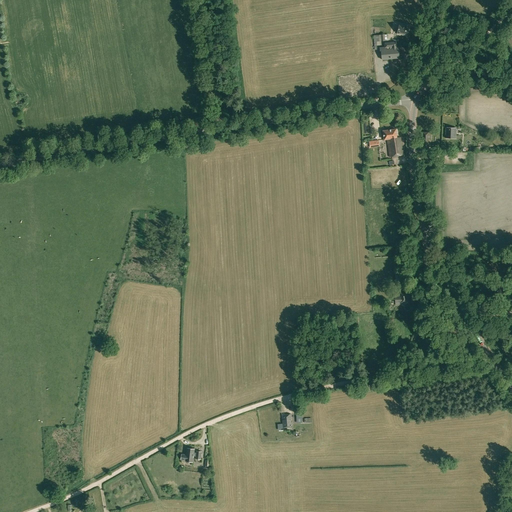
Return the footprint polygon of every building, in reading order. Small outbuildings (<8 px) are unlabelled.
[(394,29),(398,29),(397,33),(407,35),(409,26),(399,24),(399,25),(395,24),(394,29)] [(380,47),(380,48),(380,53),(382,53),(382,59),(399,58),(398,47),(397,47),(396,42),(380,43),(380,47)] [(456,128),(446,127),(445,138),(455,138),(456,128)] [(387,139),(389,156),(404,154),(402,137),(397,138),(396,129),(383,131),(384,140),(387,139)] [(420,147),(431,147),(431,139),(431,132),(420,132),(420,147)] [(400,296),(392,296),(392,299),(395,299),(395,303),(395,304),(400,304),(400,303),(403,303),(408,303),(408,296),(407,296),(407,293),(400,293),(400,296)] [(282,415),(282,417),(283,424),(283,427),(292,427),(290,414),(287,414),(282,415)] [(186,461),(193,462),(193,456),(196,456),(196,458),(201,459),(202,452),(196,451),(196,453),(194,453),(194,449),(187,448),(186,455),(182,454),(181,459),(186,460),(186,461)]
